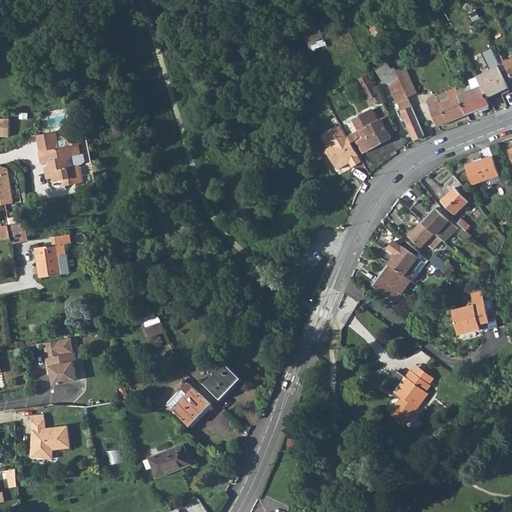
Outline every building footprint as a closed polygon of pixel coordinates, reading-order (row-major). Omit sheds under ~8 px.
[(436,23),(428,10),(421,14),(429,28),(436,23)] [(389,36),(376,13),(363,20),(366,26),(376,43),(389,36)] [(326,41),(318,20),(301,25),(309,47),(326,41)] [(22,63),(22,56),(10,55),(9,63),(22,63)] [(511,77),(511,58),(509,60),(505,62),(501,64),(503,71),(508,69),(511,77)] [(388,63),(377,71),(382,78),(391,69),(392,69),(388,63)] [(396,69),(408,97),(417,93),(405,65),(396,69)] [(497,66),(477,77),(487,98),(507,87),(497,66)] [(382,78),(389,84),(398,103),(414,140),(424,135),(408,97),(396,69),(395,68),(392,69),(391,69),(382,78)] [(379,93),(377,94),(371,82),(370,83),(366,75),(360,78),(370,98),(374,96),(378,105),(384,103),(379,93)] [(467,114),(490,105),(487,98),(477,77),(469,80),(471,86),(458,91),(467,114)] [(456,87),(427,100),(439,126),(467,114),(458,91),(456,87)] [(10,120),(0,118),(0,136),(9,137),(10,120)] [(381,120),(369,126),(367,121),(361,125),(364,130),(365,129),(368,135),(363,137),(363,136),(357,139),(352,142),(354,147),(358,145),(362,152),(391,137),(381,120)] [(354,167),(363,161),(354,147),(352,142),(342,126),(327,135),(333,146),(327,150),(338,166),(340,170),(351,163),(354,167)] [(83,155),(81,145),(61,149),(60,142),(58,132),(40,135),(43,152),(42,152),(44,163),(52,162),(53,167),(46,168),(49,179),(55,178),(56,182),(63,180),(65,187),(76,185),(74,178),(82,177),(81,166),(76,167),(74,157),(83,155)] [(68,140),(60,142),(61,149),(81,145),(84,145),(82,133),(67,135),(68,140)] [(86,154),(83,155),(74,157),(76,167),(81,166),(83,166),(87,162),(86,154)] [(502,179),(492,155),(468,164),(475,183),(489,177),(492,183),(502,179)] [(0,204),(14,202),(9,168),(1,165),(0,165),(0,204)] [(452,190),(444,199),(457,213),(475,196),(461,181),(455,174),(447,183),(452,190)] [(424,220),(436,231),(446,240),(457,226),(435,207),(429,215),(416,204),(412,209),(424,220)] [(469,223),(461,216),(457,219),(465,227),(469,223)] [(28,239),(27,231),(25,220),(9,223),(12,239),(13,242),(28,239)] [(424,220),(411,235),(423,245),(436,231),(424,220)] [(12,239),(9,223),(0,225),(0,238),(0,240),(12,239)] [(464,227),(460,231),(469,239),(473,235),(464,227)] [(71,242),(69,232),(53,235),(54,244),(36,247),(40,276),(62,273),(60,260),(59,254),(65,253),(66,253),(65,242),(71,242)] [(388,263),(404,274),(405,272),(413,278),(424,262),(393,241),(388,248),(395,253),(388,263)] [(430,261),(442,271),(447,265),(436,255),(430,261)] [(404,274),(388,263),(372,285),(391,298),(396,291),(400,293),(410,279),(404,274)] [(454,311),(460,334),(482,328),(481,323),(490,321),(488,314),(483,292),(472,295),(475,305),(454,311)] [(488,314),(490,321),(492,326),(499,324),(495,312),(488,314)] [(161,314),(145,318),(147,325),(162,321),(161,314)] [(69,338),(42,343),(45,358),(43,358),(45,366),(47,365),(48,372),(51,386),(75,381),(72,361),(74,360),(73,353),(72,353),(69,338)] [(241,377),(222,359),(216,365),(219,368),(205,384),(221,399),(241,377)] [(433,386),(414,371),(409,378),(401,372),(393,382),(395,384),(392,388),(404,398),(392,413),(407,424),(420,408),(420,409),(431,394),(429,392),(433,386)] [(212,404),(187,381),(167,402),(191,426),(212,404)] [(479,404),(485,397),(480,393),(474,399),(479,404)] [(44,413),(31,415),(33,429),(35,446),(32,446),(32,456),(54,457),(54,448),(71,445),(68,424),(46,427),(44,413)] [(191,463),(183,443),(148,457),(156,477),(191,463)] [(18,479),(17,469),(9,470),(11,480),(18,479)]
